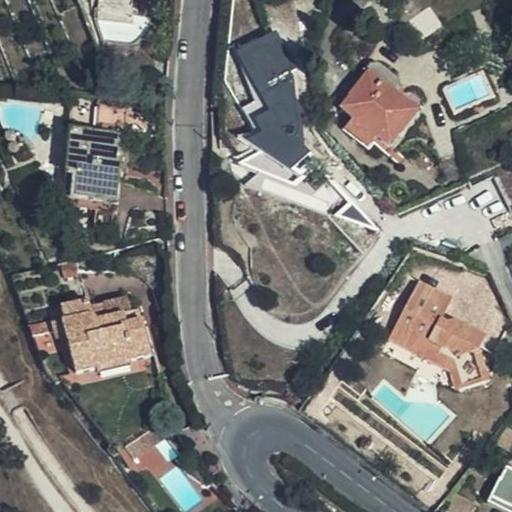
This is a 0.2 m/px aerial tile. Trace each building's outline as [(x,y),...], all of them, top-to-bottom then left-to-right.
[(87,0),(84,60),(130,64),(132,42),(100,39),(103,16),(103,0),(87,0)] [(103,0),(103,16),(128,18),(129,0),(103,0)] [(306,99),(289,58),(294,56),(280,23),(248,35),(250,43),(243,46),(255,76),(272,114),(306,99)] [(384,148),(414,110),(395,94),(396,88),(393,83),(373,65),(368,66),(362,71),(364,73),(336,106),(349,118),(340,129),(363,148),(372,138),(384,148)] [(113,204),(121,138),(69,132),(64,173),(73,175),(70,199),(113,204)] [(482,342),(450,324),(444,326),(439,323),(448,303),(416,286),(385,346),(444,380),(451,396),(483,387),(474,358),(482,342)] [(151,355),(141,309),(134,310),(129,293),(90,303),(88,296),(59,303),(65,325),(52,328),(65,378),(91,371),(93,375),(127,366),(126,362),(151,355)] [(129,463),(151,447),(160,440),(162,438),(155,428),(122,453),(129,463)] [(511,511),(511,475),(502,471),(486,507),(495,511),(511,511)]
